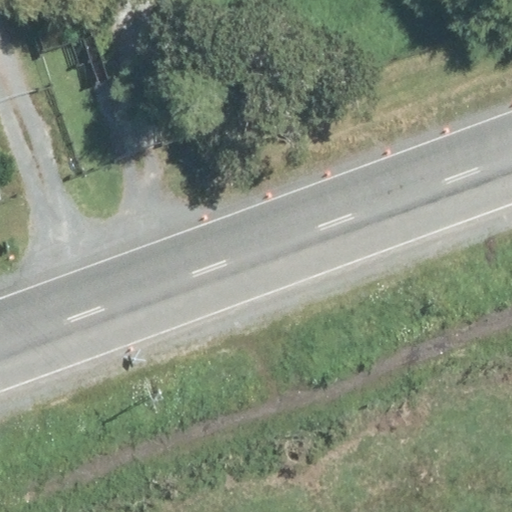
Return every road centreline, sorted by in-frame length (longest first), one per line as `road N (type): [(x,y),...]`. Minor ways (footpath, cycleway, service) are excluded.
road 1 (secondary): [(102,308),(511,158)]
road 2 (unclassified): [(102,308),(0,18)]
